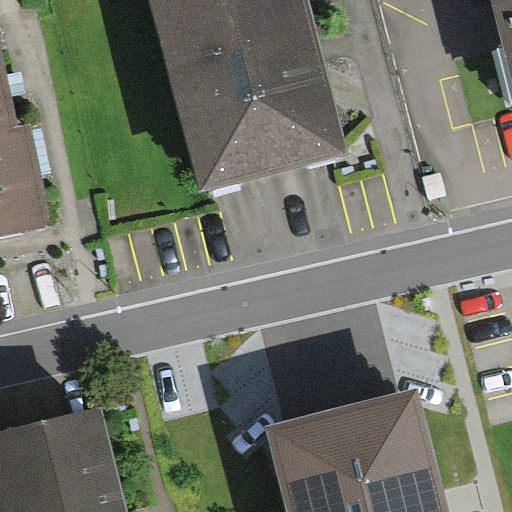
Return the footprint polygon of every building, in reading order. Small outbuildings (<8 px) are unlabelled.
[(336,149),(297,0),(160,0),(208,182),(336,149)] [(511,0),(502,0),(511,38),(511,0)] [(0,226),(38,218),(0,48),(0,226)] [(435,511),(433,504),(408,402),(278,434),(297,511),(435,511)] [(120,511),(98,419),(0,442),(0,487),(5,511),(120,511)]
